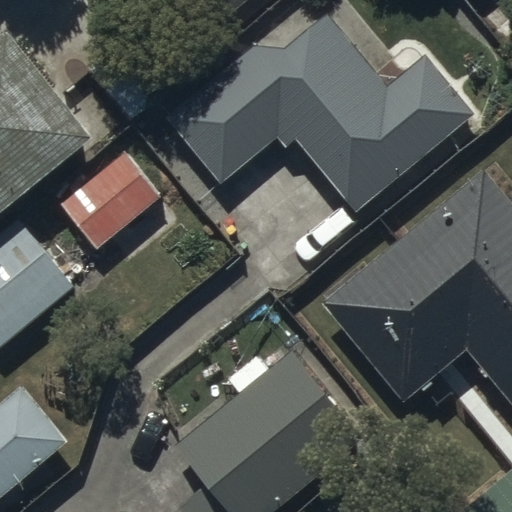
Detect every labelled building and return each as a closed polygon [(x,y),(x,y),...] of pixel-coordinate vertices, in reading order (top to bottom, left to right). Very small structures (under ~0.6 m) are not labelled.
[(188,0),(222,38),(266,0),(188,0)] [(170,130),(225,196),(280,149),(290,161),(299,154),(359,225),(477,126),(429,69),(393,99),(332,27),(286,66),(269,46),(170,130)] [(0,245),(98,163),(10,57),(0,65),(0,245)] [(125,166),(63,217),(101,263),(163,211),(125,166)] [(511,207),(494,185),(328,318),(410,420),(476,368),(511,412),(511,207)] [(78,296),(21,230),(0,248),(0,360),(1,362),(78,296)] [(209,495),(190,511),(294,511),(362,451),(289,369),(277,381),(261,364),(231,391),(242,403),(178,461),(209,495)] [(0,511),(3,511),(71,458),(28,405),(0,428),(0,511)] [(511,511),(511,472),(464,511),(511,511)]
